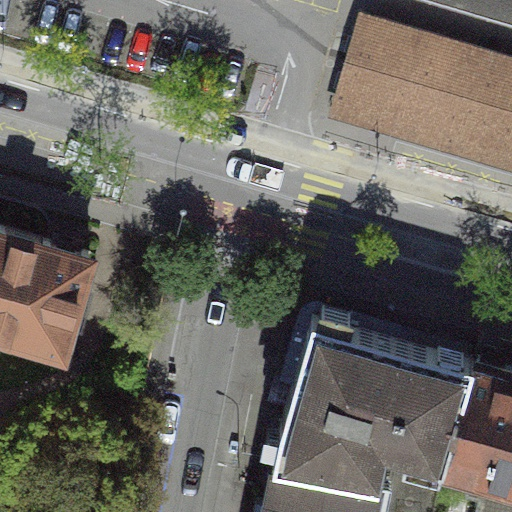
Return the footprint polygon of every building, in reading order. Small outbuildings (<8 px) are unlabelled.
[(511,0),(432,0),(511,23),(511,0)] [(425,36),(364,18),(338,106),(380,118),(511,157),(511,69),(423,43),(425,36)] [(92,250),(0,223),(0,329),(64,348),(92,250)] [(276,458),(270,490),(373,511),(382,471),(379,470),(388,433),(409,439),(405,460),(443,472),(477,356),(346,319),(349,308),(321,301),(319,311),(313,313),(283,418),(275,457),(276,458)] [(511,511),(511,365),(477,356),(443,472),(465,480),(465,494),(479,496),(475,511),(511,511)] [(270,490),(265,511),(372,511),(373,511),(270,490)]
